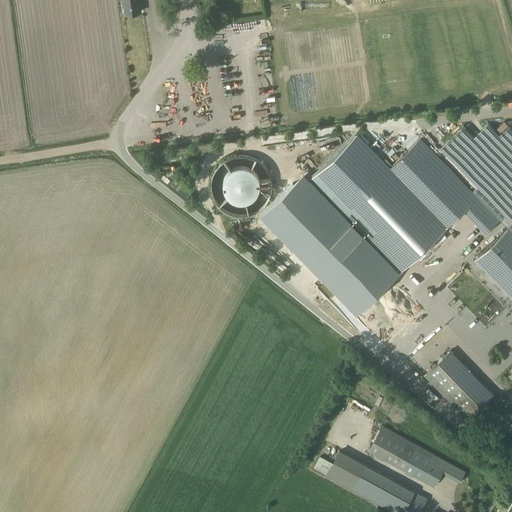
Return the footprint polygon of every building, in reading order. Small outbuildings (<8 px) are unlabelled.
[(121,0),(123,7),(124,7),(125,14),(141,12),(140,3),(141,2),(140,0),(121,0)] [(378,154),(447,226),(460,213),(480,234),(497,218),(408,125),(378,154)] [(357,133),(311,177),(351,218),(401,270),(447,226),(357,133)] [(245,156),(239,156),(234,157),(228,159),(223,162),(219,166),(215,170),(213,176),(211,181),(211,187),(212,193),(213,198),(216,203),(220,208),(225,211),(230,214),(236,216),(241,216),(247,216),(252,214),(258,212),(262,208),(266,204),(269,199),(271,193),(271,188),(271,182),(270,177),(268,171),(265,167),(261,163),(256,159),(251,157),(245,156)] [(278,257),(300,278),(331,244),(288,204),(257,236),(274,252),(277,249),(282,253),(278,257)] [(511,232),(508,228),(475,259),(511,297),(511,232)] [(480,276),(474,280),(483,291),(489,286),(480,276)] [(511,319),(511,318),(511,306),(509,304),(503,311),(511,319)] [(376,332),(402,369),(437,343),(419,319),(412,325),(409,321),(399,328),(401,331),(394,337),(391,333),(387,336),(381,328),(376,332)] [(450,350),(427,372),(470,416),(493,394),(450,350)] [(431,392),(428,395),(435,404),(439,402),(431,392)] [(465,470),(382,425),(369,450),(434,486),(442,472),(459,482),(465,470)] [(419,511),(428,497),(366,463),(352,489),(356,492),(393,511),(419,511)]
